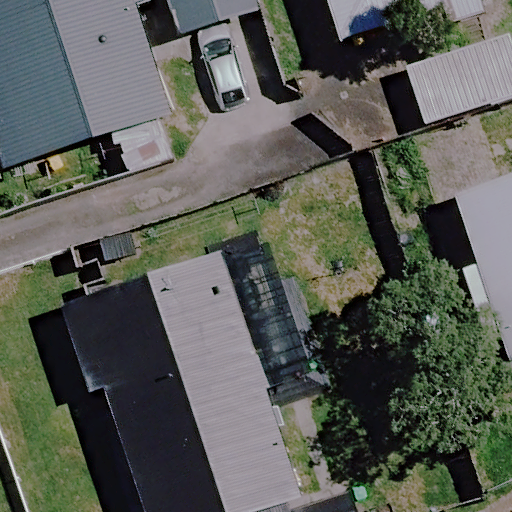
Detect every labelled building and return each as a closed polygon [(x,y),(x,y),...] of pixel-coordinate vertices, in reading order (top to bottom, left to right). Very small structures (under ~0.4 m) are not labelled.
[(0,0),(0,179),(161,135),(123,0),(0,0)] [(255,24),(247,0),(163,0),(178,48),(255,24)] [(509,0),(317,0),(332,50),(509,0)] [(511,107),(511,53),(510,45),(400,77),(417,135),(511,107)] [(511,186),(452,205),(511,397),(511,186)] [(288,511),(298,509),(211,263),(74,312),(145,511),(288,511)]
